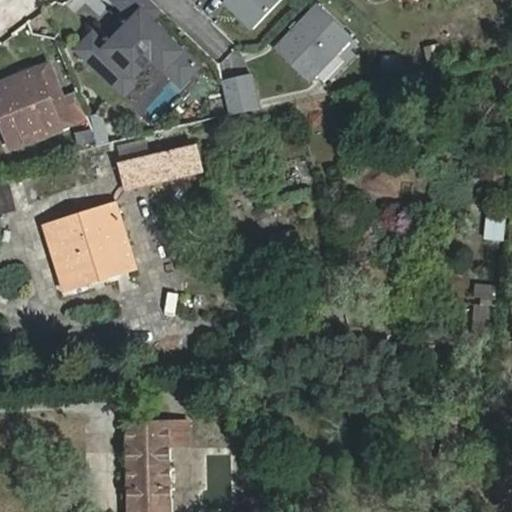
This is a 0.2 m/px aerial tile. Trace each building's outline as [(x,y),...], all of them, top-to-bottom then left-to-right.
[(145,0),(114,0),(111,4),(128,19),(101,47),(91,38),(76,53),(122,96),(137,80),(134,77),(151,59),(163,71),(180,53),(148,23),(158,12),(145,0)] [(225,0),(222,3),(250,30),(278,0),(225,0)] [(314,8),(272,53),(306,85),(348,40),(314,8)] [(180,53),(163,71),(180,86),(197,68),(180,53)] [(402,73),(401,56),(382,57),(383,74),(402,73)] [(56,105),(67,101),(52,61),(40,66),(56,105)] [(74,120),(67,101),(56,105),(40,66),(0,81),(0,117),(11,145),(74,120)] [(249,77),(221,83),(230,117),(257,111),(249,77)] [(106,114),(95,116),(101,146),(112,143),(106,114)] [(92,130),(79,134),(82,144),(95,141),(92,130)] [(206,171),(199,145),(121,163),(128,190),(206,171)] [(141,268),(119,202),(45,225),(66,293),(141,268)] [(486,240),(506,242),(508,214),(488,213),(486,240)] [(477,284),(474,323),(493,324),(496,285),(477,284)] [(127,511),(175,511),(174,420),(127,421),(127,511)]
